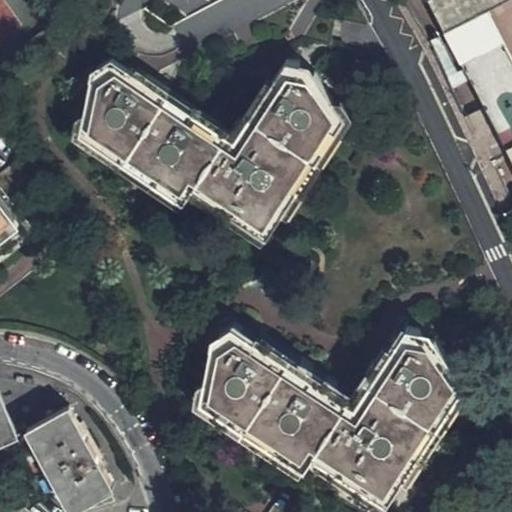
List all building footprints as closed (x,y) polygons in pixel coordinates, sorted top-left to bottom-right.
[(511,56),(486,7),(499,0),(429,0),(511,160),(511,56)] [(264,233),(343,110),(315,67),(305,64),(301,59),(294,57),(286,57),(235,132),(113,53),(100,59),(98,70),(91,74),(80,127),(181,196),(191,184),(208,194),(264,233)] [(0,194),(0,228),(16,216),(0,194)] [(385,500),(462,379),(435,336),(426,333),(418,324),(404,324),(352,403),(251,336),(230,323),(220,331),(219,341),(211,348),(203,394),(203,399),(303,466),(313,453),(385,500)] [(0,441),(17,435),(0,395),(0,441)] [(113,482),(93,445),(69,404),(36,422),(27,427),(70,506),(113,482)]
